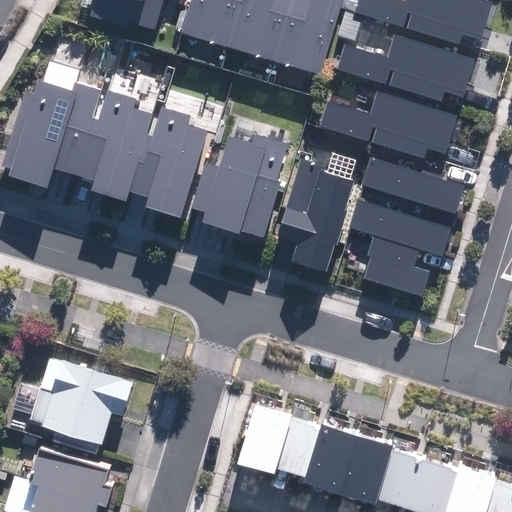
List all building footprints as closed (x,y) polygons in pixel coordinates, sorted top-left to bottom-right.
[(93,0),(89,15),(127,26),(128,21),(156,30),(165,0),(93,0)] [(320,74),(342,0),(190,0),(181,32),(320,74)] [(359,0),(357,7),(464,39),(467,30),(486,36),(496,0),(359,0)] [(345,39),(337,68),(444,98),(447,86),(470,92),(479,61),(395,37),(391,52),(345,39)] [(145,207),(181,217),(207,130),(188,125),(191,115),(161,106),(152,136),(147,135),(153,113),(134,108),(137,99),(107,90),(98,119),(92,117),(101,89),(75,82),(72,90),(39,80),(35,93),(25,90),(3,166),(11,168),(9,176),(47,187),(53,168),(93,179),(90,190),(126,200),(129,191),(148,197),(145,207)] [(327,99),(320,126),(424,156),(428,145),(446,150),(457,115),(380,93),(374,113),(327,99)] [(241,230),(263,237),(281,181),(277,180),(288,144),(255,133),(251,144),(229,137),(220,167),(205,162),(191,207),(204,211),(201,222),(239,234),(241,230)] [(467,183),(373,156),(366,180),(460,208),(467,183)] [(331,266),(358,174),(305,158),(282,235),(298,239),(293,255),(331,266)] [(442,252),(452,222),(363,192),(351,226),(376,235),(363,273),(428,295),(437,269),(415,261),(421,245),(442,252)] [(478,257),(461,254),(451,293),(468,297),(478,257)] [(55,388),(43,384),(33,419),(106,441),(117,406),(128,409),(137,380),(64,358),(55,388)] [(243,454),(277,465),(296,407),(261,396),(243,454)] [(277,465),(307,475),(326,416),(296,407),(277,465)] [(379,497),(397,438),(326,416),(307,475),(379,497)] [(427,511),(444,511),(461,458),(397,438),(379,497),(427,511)] [(112,462),(42,440),(30,480),(42,484),(33,511),(104,511),(109,498),(114,499),(119,483),(107,479),(112,462)] [(511,511),(511,474),(461,458),(444,511),(511,511)]
